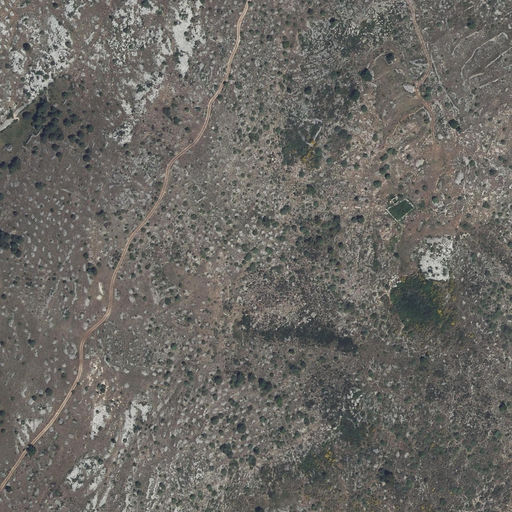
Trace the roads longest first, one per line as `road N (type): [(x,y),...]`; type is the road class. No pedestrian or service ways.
road 1 (track): [(0,488),(57,416),(76,381),(84,338),(107,313),(130,235),(208,116)]
road 2 (track): [(249,0),(208,116)]
